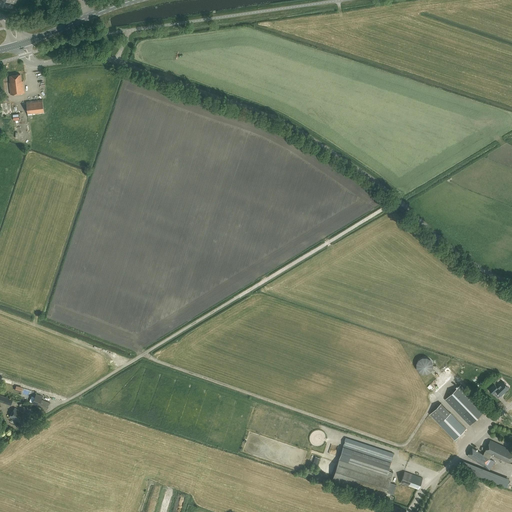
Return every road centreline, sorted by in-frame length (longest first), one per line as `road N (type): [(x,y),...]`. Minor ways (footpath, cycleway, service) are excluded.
road 1 (unclassified): [(511,283),(473,265),(379,184),(286,123),(116,61)]
road 2 (track): [(143,354),(403,446),(439,398)]
road 3 (unclassified): [(116,61),(129,30),(341,0)]
road 4 (unclassified): [(511,404),(407,511)]
road 5 (primary): [(19,44),(137,0)]
